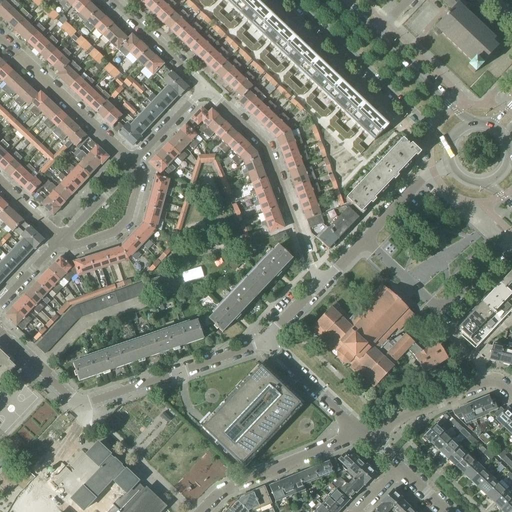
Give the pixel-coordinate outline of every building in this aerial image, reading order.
[(0,6),(0,16),(2,18),(16,3),(12,0),(8,5),(4,2),(0,6)] [(78,0),(71,7),(79,14),(89,3),(85,0),(78,0)] [(149,0),(144,6),(150,12),(161,1),(159,0),(149,0)] [(150,12),(157,18),(172,2),(170,0),(167,0),(164,4),(161,1),(150,12)] [(223,0),(233,9),(241,0),(223,0)] [(241,0),(233,9),(256,31),(270,16),(262,8),(264,7),(264,6),(264,2),(261,0),(260,0),(259,1),(257,0),(256,0),(255,2),(253,0),(241,0)] [(466,6),(460,0),(441,0),(452,10),(435,27),(436,28),(432,32),(437,36),(441,33),(463,9),(466,6)] [(157,18),(164,24),(174,13),(171,10),(176,5),(172,2),(157,18)] [(2,18),(8,24),(18,14),(14,11),(19,6),(16,3),(2,18)] [(37,6),(43,13),(46,10),(45,9),(46,9),(41,4),(40,4),(40,3),(37,6)] [(79,14),(86,21),(97,11),(89,3),(79,14)] [(463,9),(441,33),(445,37),(445,38),(446,38),(451,42),(450,43),(451,43),(456,47),(455,48),(456,48),(457,48),(461,52),(461,53),(462,53),(466,57),(466,58),(466,59),(467,58),(472,62),(468,67),(474,73),(482,65),(481,64),(501,43),(495,38),(494,39),(489,34),(490,34),(489,33),(489,34),(484,29),(485,29),(484,28),(484,29),(479,24),(479,23),(478,24),(474,19),(474,18),(473,19),(468,14),(469,13),(468,13),(468,14),(463,9)] [(43,13),(50,19),(52,16),(50,14),(46,10),(43,13)] [(50,14),(52,16),(56,19),(58,16),(53,11),(50,14)] [(86,21),(94,29),(105,18),(97,11),(86,21)] [(164,24),(170,30),(185,14),(182,11),(177,16),(174,13),(164,24)] [(8,24),(14,30),(29,15),(26,12),(21,17),(18,14),(8,24)] [(170,30),(176,36),(187,25),(184,23),(189,17),(185,14),(170,30)] [(14,30),(21,36),(30,26),(27,23),(32,18),(29,15),(14,30)] [(63,26),(66,23),(67,22),(63,16),(58,22),(63,26)] [(256,31),(280,53),(294,38),(286,30),(287,29),(288,29),(288,28),(287,28),(287,24),(284,21),(282,23),(280,22),(278,24),(270,16),(256,31)] [(101,36),(102,36),(112,25),(105,18),(94,29),(95,29),(91,34),(97,40),(101,36)] [(176,36),(183,43),(198,26),(195,23),(190,29),(187,25),(176,36)] [(21,36),(27,42),(42,27),(38,24),(34,29),(30,26),(21,36)] [(73,35),(76,33),(68,25),(66,28),(72,34),(73,35)] [(102,36),(109,43),(120,32),(112,25),(102,36)] [(183,43),(190,49),(200,38),(197,35),(202,29),(198,26),(183,43)] [(27,42),(34,49),(43,39),(40,35),(45,30),(42,27),(27,42)] [(63,31),(69,37),(72,34),(66,28),(63,31)] [(117,51),(122,46),(127,40),(120,32),(109,43),(117,51)] [(69,37),(76,43),(78,41),(78,40),(73,35),(72,34),(69,37)] [(122,46),(129,53),(139,43),(131,35),(127,40),(122,46)] [(34,49),(40,55),(55,40),(51,36),(46,42),(43,39),(34,49)] [(190,49),(196,55),(211,39),(208,36),(203,41),(200,38),(190,49)] [(280,53),(303,75),(317,60),(309,53),(311,51),(311,50),(311,46),(308,44),(306,46),(304,44),(303,44),(304,44),(302,46),(294,38),(280,53)] [(196,55),(203,61),(213,50),(210,47),(215,42),(211,39),(196,55)] [(40,55),(47,61),(56,51),(53,48),(58,43),(55,40),(40,55)] [(81,43),(85,47),(88,50),(91,47),(84,40),(81,43)] [(76,43),(82,49),(85,47),(81,43),(78,41),(76,43)] [(129,53),(137,61),(147,50),(139,43),(129,53)] [(88,50),(91,53),(96,57),(99,54),(91,47),(88,50)] [(203,61),(209,67),(224,51),(221,48),(216,53),(213,50),(203,61)] [(47,61),(53,67),(68,52),(64,49),(59,54),(56,51),(47,61)] [(137,61),(144,68),(155,57),(147,50),(137,61)] [(209,67),(216,73),(226,63),(222,60),(227,54),(224,51),(209,67)] [(57,76),(69,63),(66,60),(71,55),(68,52),(53,67),(59,73),(57,76)] [(88,55),(95,62),(98,59),(96,57),(91,53),(88,55)] [(144,68),(152,75),(162,65),(155,57),(144,68)] [(107,67),(111,71),(112,71),(114,68),(109,64),(111,62),(108,60),(104,65),(107,67)] [(216,73),(222,79),(237,63),(234,60),(229,66),(226,63),(216,73)] [(303,75),(326,97),(341,82),(332,75),(334,73),(334,72),(334,68),(331,66),(329,68),(327,66),(325,68),(317,60),(303,75)] [(57,76),(63,82),(78,67),(71,61),(69,63),(57,76)] [(237,63),(222,79),(228,86),(239,75),(235,72),(240,66),(237,63)] [(158,77),(168,86),(180,97),(179,96),(186,90),(187,90),(183,86),(185,85),(184,84),(184,85),(162,65),(152,75),(144,83),(147,86),(157,76),(158,77)] [(0,79),(2,82),(12,72),(5,66),(0,71),(0,79)] [(63,82),(70,88),(80,78),(76,75),(81,70),(78,67),(63,82)] [(112,71),(117,77),(119,79),(122,76),(114,68),(112,71)] [(114,80),(115,79),(117,77),(112,71),(111,71),(108,74),(114,80)] [(1,90),(4,93),(18,78),(12,72),(2,82),(6,85),(1,90)] [(228,86),(235,92),(250,76),(247,73),(242,78),(239,75),(228,86)] [(70,88),(76,94),(91,79),(90,79),(90,80),(84,74),(80,78),(70,88)] [(122,76),(119,79),(124,83),(126,81),(129,84),(133,80),(129,77),(127,79),(123,75),(122,76)] [(235,92),(241,98),(251,87),(248,84),(253,79),(250,76),(235,92)] [(115,82),(121,86),(121,87),(124,84),(124,83),(119,79),(117,77),(115,79),(116,81),(115,82)] [(12,91),(15,94),(25,84),(18,78),(4,93),(7,96),(12,91)] [(76,94),(83,100),(92,90),(89,87),(94,82),(91,79),(76,94)] [(129,84),(131,85),(137,91),(140,88),(133,80),(129,84)] [(326,97),(350,119),(364,104),(356,97),(358,95),(358,94),(357,94),(357,90),(354,88),(352,90),(350,88),(349,90),(341,82),(326,97)] [(14,102),(17,105),(31,90),(25,84),(15,94),(18,97),(14,102)] [(83,100),(89,106),(103,92),(97,86),(92,90),(83,100)] [(121,87),(121,86),(110,97),(113,100),(123,89),(121,87)] [(168,86),(162,92),(173,102),(178,96),(179,97),(180,97),(168,86)] [(237,102),(244,109),(259,92),(253,86),(252,87),(251,87),(241,98),(237,102)] [(28,106),(31,103),(37,96),(31,90),(17,105),(20,108),(25,103),(28,106)] [(89,106),(96,113),(106,102),(110,97),(104,91),(103,92),(89,106)] [(162,92),(157,97),(168,107),(173,102),(162,92)] [(244,109),(250,115),(260,104),(257,101),(262,95),(259,92),(244,109)] [(29,112),(32,114),(47,99),(40,93),(37,96),(31,103),(34,106),(29,112)] [(151,103),(151,104),(162,114),(168,107),(157,97),(157,98),(152,93),(146,99),(151,103)] [(41,113),(44,116),(53,106),(47,99),(32,114),(36,118),(41,113)] [(135,111),(135,110),(126,101),(123,105),(133,115),(136,112),(135,111)] [(250,115),(257,121),(272,105),(269,101),(264,107),(260,104),(250,115)] [(96,113),(103,120),(114,109),(106,102),(96,113)] [(151,104),(146,109),(157,119),(162,114),(151,104)] [(364,104),(350,119),(373,142),(387,127),(387,128),(388,127),(379,119),(381,117),(381,116),(381,112),(380,112),(377,110),(375,112),(373,110),(372,112),(364,104)] [(135,110),(135,111),(151,126),(157,119),(146,109),(141,105),(135,110)] [(257,121),(264,127),(274,116),(270,113),(275,108),(272,105),(257,121)] [(42,124),(45,127),(60,112),(53,106),(44,116),(47,119),(42,124)] [(0,110),(6,116),(8,114),(2,108),(0,110)] [(103,120),(111,127),(112,127),(120,118),(122,116),(114,109),(103,120)] [(194,123),(197,126),(207,115),(201,109),(186,125),(193,131),(195,129),(191,126),(194,123)] [(140,115),(134,122),(145,132),(151,126),(135,111),(136,112),(140,115)] [(197,132),(200,136),(218,117),(211,111),(207,115),(197,126),(201,122),(204,125),(200,129),(197,132)] [(53,125),(57,128),(66,118),(60,112),(45,127),(49,130),(53,125)] [(6,116),(13,123),(15,121),(8,114),(6,116)] [(264,127),(270,133),(285,117),(282,114),(278,119),(274,116),(264,127)] [(4,119),(11,125),(13,123),(6,116),(4,119)] [(211,131),(213,134),(224,123),(218,117),(200,136),(204,138),(211,131)] [(270,133),(277,139),(289,131),(283,125),(288,120),(285,117),(270,133)] [(55,136),(58,139),(73,124),(66,118),(57,128),(60,131),(55,136)] [(13,123),(19,129),(21,126),(15,121),(13,123)] [(134,122),(129,127),(140,137),(145,132),(134,122)] [(11,125),(17,131),(19,129),(13,123),(11,125)] [(215,145),(220,140),(230,129),(224,123),(213,134),(217,137),(212,142),(215,145)] [(66,137),(69,140),(79,130),(73,124),(58,139),(62,142),(66,137)] [(129,127),(127,125),(124,128),(119,124),(114,129),(112,127),(111,127),(128,143),(128,144),(130,143),(133,146),(134,146),(133,145),(140,138),(140,139),(141,138),(140,137),(129,127)] [(197,136),(193,131),(186,125),(180,131),(196,147),(199,144),(194,139),(197,136)] [(19,129),(26,135),(28,133),(21,126),(19,129)] [(17,131),(24,137),(26,135),(19,129),(17,131)] [(218,148),(221,151),(236,135),(230,129),(220,140),(223,143),(218,148)] [(79,130),(69,140),(66,143),(70,146),(72,144),(75,147),(86,136),(79,130)] [(277,139),(280,148),(301,140),(297,130),(290,133),(289,131),(277,139)] [(193,150),(196,147),(180,131),(174,138),(185,148),(188,145),(193,150)] [(26,135),(32,141),(34,139),(28,133),(26,135)] [(24,137),(30,143),(32,141),(26,135),(24,137)] [(230,149),(232,152),(243,141),(236,135),(221,151),(224,154),(230,149)] [(86,136),(75,147),(78,150),(78,149),(88,139),(86,136)] [(182,152),(185,148),(174,138),(168,144),(184,160),(187,156),(182,152)] [(32,141),(39,147),(41,145),(34,139),(32,141)] [(280,148),(282,156),(296,150),(295,146),(305,143),(303,139),(301,140),(280,148)] [(402,140),(390,152),(405,166),(415,156),(416,158),(420,153),(411,145),(409,146),(402,140)] [(30,143),(36,149),(39,147),(32,141),(30,143)] [(93,150),(90,153),(102,164),(108,158),(96,147),(97,147),(91,141),(88,145),(87,145),(93,150)] [(231,160),(234,163),(249,147),(243,141),(232,152),(236,155),(231,160)] [(0,149),(0,161),(7,155),(4,152),(9,146),(6,143),(0,149)] [(60,149),(64,152),(67,149),(70,146),(66,143),(60,149)] [(181,163),(184,160),(168,144),(161,150),(173,161),(176,158),(181,163)] [(39,147),(45,153),(47,151),(41,145),(39,147)] [(36,149),(43,156),(45,153),(39,147),(36,149)] [(242,161),(244,163),(258,158),(256,153),(249,147),(234,163),(237,166),(242,161)] [(54,156),(57,159),(64,152),(60,149),(54,156)] [(78,150),(76,152),(95,170),(100,164),(101,165),(102,164),(90,153),(87,156),(82,151),(81,152),(78,149),(78,150)] [(170,164),(173,161),(161,150),(155,157),(172,172),(175,169),(170,164)] [(282,156),(285,164),(306,156),(305,151),(298,154),(296,150),(282,156)] [(45,153),(51,159),(53,157),(47,151),(45,153)] [(0,161),(0,166),(4,171),(18,155),(15,152),(10,158),(7,155),(0,161)] [(81,163),(78,166),(89,176),(95,170),(76,152),(73,155),(76,157),(75,158),(81,163)] [(390,152),(368,176),(383,190),(392,180),(394,181),(398,177),(396,176),(405,166),(390,152)] [(43,156),(49,161),(51,159),(45,153),(43,156)] [(4,171),(11,177),(20,167),(17,164),(22,159),(18,155),(4,171)] [(220,178),(228,196),(231,195),(214,155),(198,156),(189,187),(193,188),(200,163),(213,163),(220,178)] [(49,161),(49,162),(52,165),(57,159),(54,156),(53,157),(51,159),(49,161)] [(285,164),(288,172),(302,167),(301,162),(308,160),(306,156),(285,164)] [(35,163),(38,166),(44,160),(41,157),(35,163)] [(169,176),(172,172),(155,157),(149,163),(161,174),(164,171),(169,176)] [(242,174),(243,176),(262,169),(258,158),(244,163),(244,164),(247,172),(242,174)] [(49,162),(42,169),(45,172),(52,165),(49,162)] [(69,164),(66,167),(82,183),(89,176),(78,166),(75,169),(69,164)] [(11,177),(17,183),(31,168),(28,165),(23,170),(20,167),(11,177)] [(69,176),(66,178),(77,189),(82,183),(66,167),(63,170),(69,176)] [(288,172),(291,180),(312,172),(311,168),(304,170),(302,167),(288,172)] [(17,183),(23,189),(33,179),(30,176),(35,171),(31,168),(17,183)] [(45,172),(42,169),(36,175),(39,179),(42,176),(42,175),(45,172)] [(248,176),(251,184),(265,179),(262,169),(243,176),(243,178),(248,176)] [(291,180),(294,188),(308,183),(307,179),(314,176),(312,172),(291,180)] [(62,182),(60,185),(70,196),(77,189),(66,178),(60,173),(57,177),(62,182)] [(36,175),(33,179),(23,189),(24,189),(30,195),(40,184),(37,181),(39,179),(36,175)] [(155,176),(153,184),(168,188),(170,180),(155,176)] [(383,190),(368,176),(345,200),(360,214),(370,204),(371,205),(375,201),(374,200),(383,190)] [(249,193),(249,194),(268,187),(265,179),(251,184),(254,191),(249,193)] [(48,181),(45,184),(64,202),(70,196),(60,185),(57,188),(51,183),(50,184),(48,181)] [(308,183),(294,188),(297,196),(318,188),(316,184),(309,186),(308,183)] [(33,198),(43,187),(43,186),(40,184),(30,195),(33,198)] [(50,195),(47,198),(58,208),(64,202),(45,184),(43,186),(43,187),(45,190),(50,195)] [(153,184),(151,192),(165,196),(168,188),(153,184)] [(253,203),(253,205),(272,198),(268,187),(249,194),(250,196),(255,194),(258,201),(253,203)] [(297,196),(300,204),(314,199),(313,195),(319,192),(318,188),(297,196)] [(176,230),(180,231),(192,191),(188,189),(176,230)] [(151,192),(149,199),(163,203),(165,196),(151,192)] [(59,209),(58,208),(47,198),(44,202),(39,196),(36,200),(41,206),(42,205),(53,216),(59,209)] [(259,206),(262,213),(276,208),(272,198),(253,205),(254,207),(259,206)] [(149,199),(146,208),(161,211),(163,203),(149,199)] [(300,204),(303,212),(324,204),(322,200),(315,202),(314,199),(300,204)] [(324,204),(303,212),(306,221),(317,217),(320,215),(318,211),(325,208),(324,204)] [(0,226),(0,227),(1,228),(15,214),(7,207),(0,214),(0,221),(2,224),(0,226)] [(146,208),(144,215),(159,219),(161,211),(146,208)] [(260,223),(261,225),(280,218),(276,208),(262,213),(265,221),(260,223)] [(335,217),(348,230),(349,229),(348,229),(357,219),(358,219),(347,208),(346,209),(347,209),(338,219),(335,217)] [(6,226),(11,231),(21,220),(15,214),(1,228),(2,230),(6,226)] [(144,215),(142,223),(156,231),(159,219),(144,215)] [(320,225),(317,217),(306,221),(309,229),(320,225)] [(335,217),(325,227),(338,240),(339,239),(348,230),(335,217)] [(280,218),(261,225),(265,235),(283,228),(280,218)] [(18,235),(23,239),(34,249),(35,250),(35,249),(42,242),(39,239),(40,237),(21,220),(11,231),(12,232),(14,231),(18,235)] [(142,223),(137,229),(148,239),(156,231),(142,223)] [(338,240),(325,227),(315,238),(328,250),(329,250),(329,249),(337,240),(338,240)] [(137,229),(132,234),(143,245),(147,250),(153,244),(148,239),(137,229)] [(272,237),(273,237),(274,242),(287,237),(285,232),(272,237)] [(8,234),(2,240),(0,242),(0,246),(0,247),(11,237),(8,234)] [(143,245),(132,234),(125,241),(137,251),(143,245)] [(23,239),(18,244),(29,254),(34,249),(23,239)] [(125,241),(120,247),(128,260),(132,257),(135,260),(141,255),(137,251),(125,241)] [(18,244),(12,251),(23,261),(29,254),(18,244)] [(208,320),(217,328),(222,333),(292,259),(287,255),(284,252),(278,246),(272,253),(269,256),(265,260),(265,259),(261,264),(261,265),(250,276),(249,277),(245,281),(241,285),(241,286),(237,289),(236,291),(225,302),(224,303),(220,307),(208,320)] [(120,247),(112,250),(116,264),(128,260),(120,247)] [(112,250),(104,252),(109,266),(116,264),(112,250)] [(12,251),(7,257),(17,267),(23,261),(12,251)] [(104,252),(96,254),(101,269),(109,266),(104,252)] [(96,254),(89,257),(93,271),(101,269),(96,254)] [(7,257),(1,262),(12,272),(17,267),(7,257)] [(61,257),(55,263),(71,279),(74,276),(68,271),(71,267),(61,257)] [(89,257),(81,259),(85,274),(93,271),(89,257)] [(85,274),(81,259),(73,262),(78,276),(85,274)] [(1,262),(0,263),(0,272),(6,278),(12,272),(1,262)] [(55,263),(48,270),(65,285),(71,279),(55,263)] [(48,270),(42,276),(59,292),(65,285),(48,270)] [(511,270),(490,294),(488,297),(487,296),(457,328),(475,345),(473,347),(475,349),(511,309),(511,270)] [(151,281),(153,288),(156,296),(180,288),(175,273),(151,281)] [(42,276),(36,283),(47,293),(50,290),(56,295),(59,292),(42,276)] [(146,281),(141,283),(145,295),(150,293),(146,281)] [(36,283),(30,289),(41,300),(46,305),(50,301),(44,296),(47,293),(36,283)] [(141,283),(136,285),(140,296),(145,295),(141,283)] [(136,285),(130,287),(134,298),(140,296),(136,285)] [(414,356),(423,352),(413,343),(414,343),(405,335),(396,345),(390,339),(387,342),(385,340),(396,329),(398,331),(413,315),(407,309),(393,296),(388,291),(381,285),(367,301),(369,303),(358,315),(356,313),(350,319),(338,308),(339,307),(335,303),(311,329),(315,332),(327,343),(325,345),(332,352),(334,349),(337,352),(337,353),(337,358),(336,359),(336,360),(337,359),(342,363),(341,364),(342,365),(342,364),(348,364),(349,363),(352,366),(349,369),(356,375),(359,373),(370,384),(373,388),(395,365),(394,363),(407,350),(414,356)] [(130,287),(125,289),(129,300),(134,298),(130,287)] [(30,289),(24,296),(40,311),(44,308),(38,303),(41,300),(30,289)] [(125,289),(120,291),(124,302),(129,300),(125,289)] [(120,291),(115,293),(119,304),(124,302),(120,291)] [(115,293),(109,295),(113,306),(119,304),(115,293)] [(109,295),(104,296),(108,308),(113,306),(109,295)] [(24,296),(18,302),(35,317),(40,311),(24,296)] [(104,296),(99,298),(103,310),(108,308),(104,296)] [(99,298),(94,300),(98,312),(103,310),(99,298)] [(94,300),(88,302),(92,313),(98,312),(94,300)] [(67,302),(63,307),(66,310),(69,305),(71,305),(70,301),(67,302)] [(18,302),(12,308),(28,324),(35,317),(18,302)] [(88,302),(83,304),(87,315),(92,313),(88,302)] [(83,304),(78,306),(82,317),(87,315),(83,304)] [(71,308),(67,312),(76,321),(76,320),(82,317),(78,306),(71,308)] [(66,310),(63,307),(57,313),(60,316),(66,310)] [(28,324),(12,308),(5,316),(7,317),(6,318),(9,321),(11,323),(14,325),(16,326),(17,326),(22,331),(28,324)] [(67,312),(64,316),(72,324),(76,321),(67,312)] [(64,316),(59,321),(68,329),(72,324),(64,316)] [(129,317),(120,320),(121,325),(130,322),(129,317)] [(53,323),(50,320),(45,326),(48,328),(53,323)] [(59,321),(56,325),(64,333),(68,329),(59,321)] [(197,322),(137,342),(77,362),(77,360),(72,362),(73,364),(72,364),(78,382),(203,339),(197,322)] [(56,325),(52,329),(60,337),(64,333),(56,325)] [(52,329),(48,333),(56,342),(60,337),(52,329)] [(41,336),(38,333),(30,341),(33,344),(41,336)] [(48,333),(43,338),(52,346),(56,342),(48,333)] [(43,338),(40,342),(48,350),(52,346),(43,338)] [(48,350),(40,342),(35,346),(44,355),(48,350)] [(503,365),(509,366),(511,353),(511,343),(508,342),(507,347),(503,346),(499,362),(503,363),(503,365)] [(437,343),(423,352),(414,356),(414,357),(424,373),(447,359),(437,343)] [(495,362),(499,362),(503,346),(493,344),(492,347),(488,360),(490,360),(490,362),(494,363),(495,362)] [(484,359),(488,360),(492,347),(487,345),(479,354),(484,359)] [(0,383),(15,367),(9,361),(9,360),(0,351),(0,383)] [(260,367),(202,428),(202,429),(216,442),(226,452),(241,466),(299,404),(285,390),(284,391),(281,388),(282,387),(276,382),(276,383),(274,381),(275,381),(260,367)] [(482,399),(478,400),(485,416),(489,414),(489,413),(496,410),(493,401),(490,402),(488,397),(487,397),(485,396),(483,397),(482,399)] [(473,401),(468,403),(475,420),(485,416),(478,400),(475,402),(473,401)] [(475,420),(468,403),(463,406),(462,407),(459,409),(453,411),(454,416),(459,420),(460,421),(463,420),(465,424),(475,420)] [(495,420),(503,427),(511,418),(511,412),(511,413),(511,411),(509,409),(507,409),(507,408),(503,411),(500,408),(493,415),(497,419),(495,420)] [(166,412),(160,418),(168,426),(174,420),(166,412)] [(511,418),(503,427),(510,434),(511,432),(511,418)] [(458,432),(459,431),(462,428),(454,421),(451,425),(458,432)] [(430,442),(432,444),(443,433),(440,430),(444,426),(439,422),(424,437),(425,438),(429,443),(430,442)] [(473,433),(477,437),(481,433),(478,427),(473,433)] [(459,431),(467,439),(470,436),(462,428),(459,431)] [(439,451),(440,452),(451,440),(443,433),(432,444),(434,446),(434,447),(438,451),(439,451)] [(478,438),(486,445),(489,442),(482,435),(478,438)] [(470,436),(467,439),(474,446),(478,443),(470,436)] [(446,457),(448,459),(459,447),(451,440),(440,452),(440,453),(445,458),(446,457)] [(159,511),(164,507),(146,490),(144,492),(136,484),(137,482),(126,471),(125,471),(121,467),(122,466),(114,458),(113,459),(109,455),(97,444),(86,456),(98,467),(101,469),(83,488),(82,488),(71,500),(60,490),(44,506),(46,507),(41,511),(39,511),(36,509),(37,509),(36,508),(36,509),(23,497),(24,497),(24,496),(11,509),(12,510),(13,509),(16,511),(159,511)] [(480,456),(483,453),(485,450),(481,446),(476,452),(480,456)] [(454,466),(455,467),(467,455),(459,447),(448,459),(450,461),(449,462),(454,466)] [(506,455),(498,448),(493,452),(499,457),(501,460),(504,456),(506,455)] [(485,450),(483,453),(490,461),(493,458),(485,450)] [(341,467),(346,472),(358,459),(355,457),(356,456),(351,452),(350,452),(347,455),(345,454),(343,455),(338,461),(343,466),(341,467)] [(5,454),(0,459),(0,466),(9,458),(5,454)] [(461,471),(463,474),(474,462),(467,455),(455,467),(456,468),(460,472),(461,471)] [(501,460),(508,467),(511,463),(504,456),(501,460)] [(346,472),(354,479),(365,467),(363,465),(364,464),(359,459),(358,459),(346,472)] [(339,471),(336,463),(334,460),(328,462),(333,473),(339,471)] [(322,465),(313,469),(318,480),(333,473),(328,462),(328,463),(326,462),(322,464),(322,465)] [(470,481),(471,481),(482,469),(474,462),(463,474),(465,476),(469,481),(470,481)] [(354,479),(350,482),(347,486),(345,484),(344,483),(338,489),(350,501),(356,495),(354,493),(362,484),(364,486),(375,474),(366,466),(365,467),(354,479)] [(303,472),(298,474),(303,486),(318,480),(313,469),(304,472),(303,472)] [(476,486),(479,488),(490,477),(482,469),(471,481),(471,482),(471,483),(476,487),(476,486)] [(291,478),(288,479),(295,494),(304,490),(303,486),(298,474),(291,476),(291,478)] [(485,495),(486,496),(497,484),(490,477),(479,488),(481,490),(480,491),(485,495)] [(285,479),(278,482),(285,498),(295,494),(288,479),(285,480),(285,479)] [(339,479),(334,485),(338,489),(344,483),(339,479)] [(285,498),(278,482),(272,484),(272,485),(269,487),(275,502),(285,498)] [(322,488),(320,485),(319,483),(314,487),(318,492),(322,488)] [(492,501),(494,503),(505,491),(497,484),(486,496),(487,497),(491,502),(492,501)] [(264,488),(253,492),(260,509),(270,504),(264,488)] [(336,490),(328,498),(341,510),(346,505),(346,504),(348,501),(336,490)] [(388,511),(389,511),(400,500),(401,499),(393,491),(381,503),(383,504),(376,511),(375,509),(372,511),(388,511)] [(501,511),(511,499),(511,497),(505,491),(494,503),(496,505),(496,506),(500,510),(501,510),(501,511)] [(239,498),(236,501),(246,511),(251,511),(260,509),(253,492),(239,498)] [(328,498),(321,505),(328,511),(339,511),(341,510),(328,498)] [(511,511),(511,499),(501,511),(502,511),(511,511)] [(389,511),(388,511),(402,511),(409,506),(403,501),(402,502),(400,500),(389,511)] [(246,511),(236,501),(228,510),(230,511),(246,511)]
